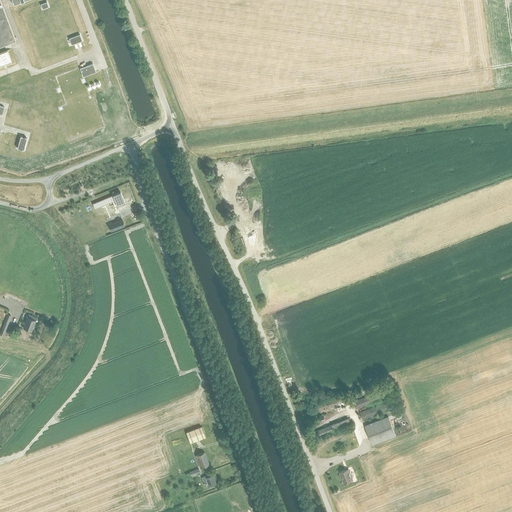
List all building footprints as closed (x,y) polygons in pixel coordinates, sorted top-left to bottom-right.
[(0,0),(0,45),(0,46),(16,40),(0,0),(12,0),(14,5),(26,0),(0,0)] [(82,41),(80,34),(69,38),(71,45),(82,41)] [(7,50),(0,53),(0,66),(12,62),(7,50)] [(80,68),(83,77),(96,72),(93,63),(80,68)] [(89,89),(102,85),(101,80),(88,85),(89,89)] [(17,147),(23,149),(26,137),(20,136),(17,147)] [(121,192),(92,204),(94,208),(113,200),(115,206),(124,203),(122,199),(123,198),(121,192)] [(106,226),(109,232),(122,227),(120,220),(106,226)] [(0,334),(3,336),(11,315),(8,314),(0,334)] [(23,328),(32,331),(37,317),(28,314),(27,317),(23,328)] [(356,401),(358,408),(388,397),(385,390),(356,401)] [(360,412),(363,420),(392,409),(390,401),(360,412)] [(365,426),(372,445),(396,436),(389,417),(365,426)] [(334,431),(331,425),(315,431),(318,438),(334,431)] [(186,432),(190,443),(205,437),(201,426),(186,432)] [(183,436),(171,441),(173,444),(184,439),(183,436)] [(196,455),(200,468),(209,464),(205,452),(196,455)] [(189,472),(191,475),(200,472),(199,468),(193,471),(191,466),(182,469),(184,474),(189,472)] [(344,483),(353,480),(348,469),(340,472),(344,483)] [(207,482),(209,485),(216,483),(213,475),(209,476),(208,475),(201,477),(204,484),(207,482)]
